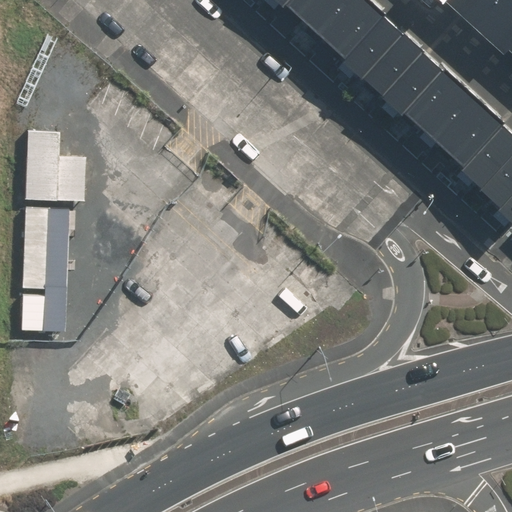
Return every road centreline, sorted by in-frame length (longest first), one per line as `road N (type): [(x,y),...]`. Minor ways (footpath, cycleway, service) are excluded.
road 1 (residential): [(142,0),(370,201)]
road 2 (trunk): [(114,511),(234,450),(352,405)]
road 3 (residential): [(352,405),(394,347),(412,288),(405,259),(370,201)]
road 4 (residential): [(370,201),(511,293)]
road 5 (trunk): [(352,405),(511,356)]
road 6 (trunk): [(406,461),(271,511)]
